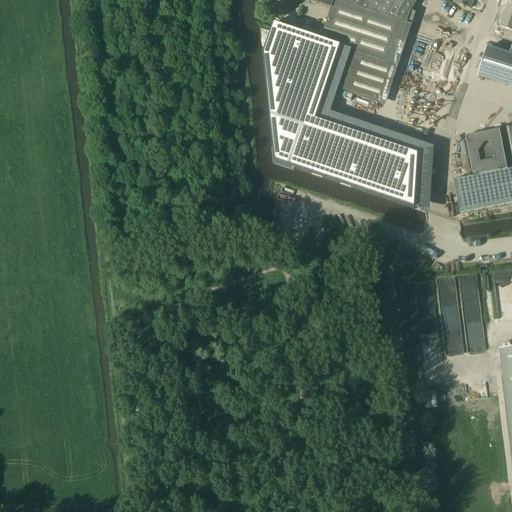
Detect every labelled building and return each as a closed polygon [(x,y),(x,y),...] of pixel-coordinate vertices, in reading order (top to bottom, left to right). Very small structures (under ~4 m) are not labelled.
[(310,0),(310,2),(331,9),(324,31),(347,39),(342,52),(353,56),(342,91),(361,98),(378,103),(404,23),(407,24),(411,12),(418,0),(310,0)] [(470,9),(472,0),(454,0),(453,3),(470,9)] [(435,49),(438,43),(425,38),(422,45),(435,49)] [(499,49),(508,52),(510,46),(500,43),(499,49)] [(511,48),(510,55),(488,48),(478,79),(511,89),(511,48)] [(332,73),(262,50),(277,162),(415,208),(411,165),(312,129),(332,73)] [(445,79),(453,55),(438,50),(433,65),(431,64),(428,73),(445,79)] [(511,128),(500,131),(508,170),(511,169),(511,128)] [(465,138),(473,177),(508,170),(500,131),(465,138)] [(511,169),(508,170),(473,177),(474,179),(454,183),(460,213),(511,202),(511,169)] [(511,348),(501,350),(511,438),(511,348)]
